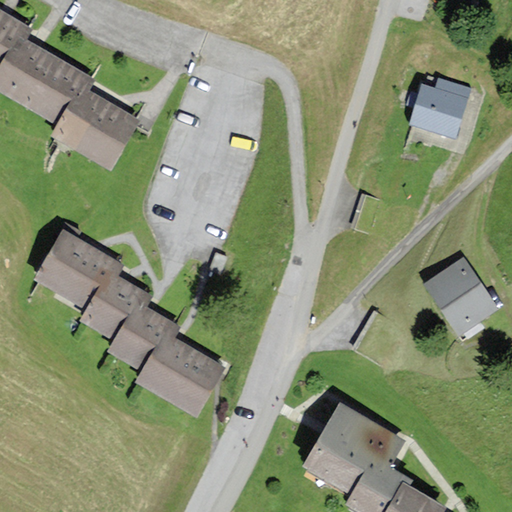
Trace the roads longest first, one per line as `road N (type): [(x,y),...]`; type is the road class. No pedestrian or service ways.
road 1 (unclassified): [(388,0),(290,340)]
road 2 (residential): [(290,340),(322,332),(511,146)]
road 3 (unclassified): [(290,340),(215,511)]
